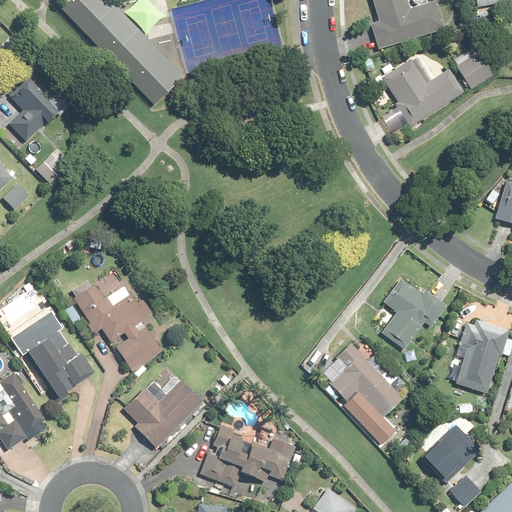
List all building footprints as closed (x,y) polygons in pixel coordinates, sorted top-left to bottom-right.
[(180,74),(104,0),(66,0),(59,8),(154,101),(180,74)] [(370,21),(379,53),(450,31),(440,1),(412,10),(409,0),(373,0),(380,18),(370,21)] [(485,48),(455,64),(468,88),(497,72),(485,48)] [(379,78),(409,126),(465,90),(451,68),(430,81),(414,56),(379,78)] [(28,139),(65,104),(34,72),(13,92),(25,105),(10,119),(28,139)] [(65,169),(50,155),(36,170),(51,184),(65,169)] [(0,188),(15,173),(0,157),(0,188)] [(511,181),(506,180),(495,216),(511,221),(511,181)] [(30,196),(17,184),(3,198),(16,211),(30,196)] [(95,276),(73,293),(132,371),(172,341),(127,281),(109,295),(95,276)] [(422,291),(399,276),(381,301),(394,310),(378,332),(404,351),(423,323),(431,328),(448,303),(425,287),(422,291)] [(22,353),(27,350),(61,399),(69,394),(66,389),(93,370),(80,351),(77,353),(60,329),(64,327),(51,308),(10,336),(22,353)] [(502,355),(510,327),(468,314),(457,350),(464,352),(455,382),(488,392),(499,354),(502,355)] [(408,395),(355,340),(337,357),(344,365),(328,380),(348,402),(360,391),(385,417),(408,395)] [(0,448),(2,451),(25,436),(27,439),(48,425),(12,369),(0,377),(0,448)] [(132,426),(159,451),(207,400),(176,371),(162,386),(152,377),(123,408),(137,421),(132,426)] [(457,422),(419,454),(442,481),(480,449),(457,422)] [(217,423),(199,475),(239,489),(245,471),(282,484),(296,445),(273,437),(270,445),(252,439),(248,451),(237,447),(242,432),(217,423)] [(467,472),(447,490),(462,506),(482,488),(467,472)] [(511,511),(511,480),(478,511),(511,511)] [(328,484),(308,511),(354,511),(359,507),(328,484)] [(227,511),(228,503),(199,501),(198,511),(227,511)]
